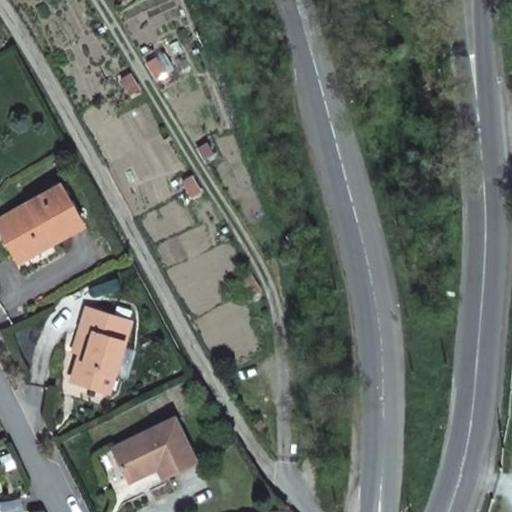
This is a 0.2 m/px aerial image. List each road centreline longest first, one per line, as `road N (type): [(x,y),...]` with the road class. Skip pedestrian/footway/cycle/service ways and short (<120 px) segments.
road 1 (tertiary): [(285,0),(356,206),(378,299),(388,408),(383,511)]
road 2 (tertiary): [(472,0),(488,222),(469,440),(451,511)]
road 3 (residential): [(0,372),(70,511)]
